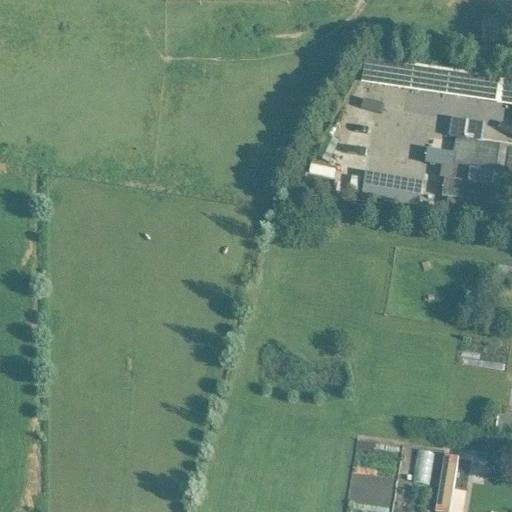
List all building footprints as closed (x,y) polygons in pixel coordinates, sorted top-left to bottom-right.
[(493,3),(496,20),(511,17),(511,13),(510,1),(493,3)] [(420,20),(446,22),(445,31),(474,33),(475,12),(421,9),(420,20)] [(397,52),(396,62),(384,61),(382,74),(413,78),(415,54),(397,52)] [(465,121),(498,123),(499,104),(466,103),(465,121)] [(444,181),(441,199),(447,199),(445,215),(503,223),(508,192),(511,192),(511,148),(481,144),(484,125),(451,121),(449,138),(455,139),(449,182),(444,181)] [(432,152),(430,167),(449,170),(451,155),(432,152)] [(423,185),(365,175),(360,200),(418,210),(423,185)] [(511,414),(498,412),(495,430),(511,433),(511,414)] [(444,457),(434,511),(454,511),(463,460),(444,457)]
